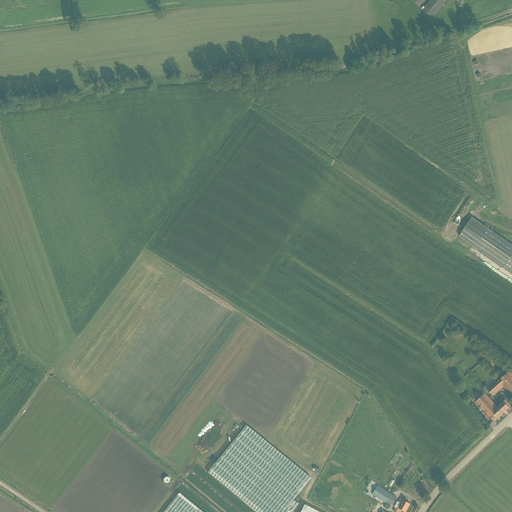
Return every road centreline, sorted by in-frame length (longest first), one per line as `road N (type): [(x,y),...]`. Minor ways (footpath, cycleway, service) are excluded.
road 1 (track): [(511,10),(354,67),(0,101)]
road 2 (tertiary): [(511,416),(422,511)]
